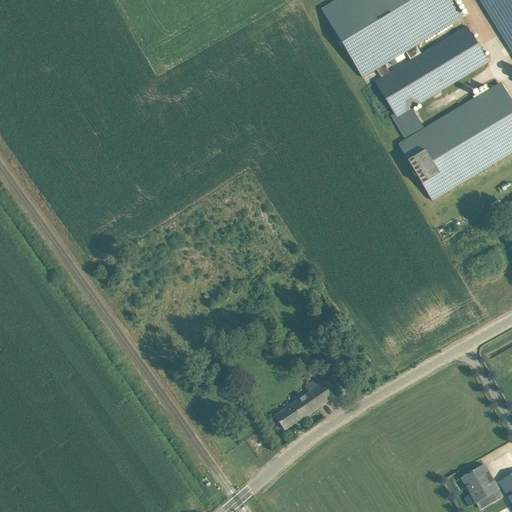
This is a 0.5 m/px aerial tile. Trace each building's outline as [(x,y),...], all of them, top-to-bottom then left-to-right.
[(334,0),(320,8),(360,79),(376,69),(384,65),(405,52),(416,46),(462,18),(450,0),(334,0)] [(511,0),(479,0),(511,52),(511,0)] [(381,78),(375,82),(394,115),(391,117),(398,128),(404,139),(423,128),(412,109),(489,63),(467,27),(421,54),(416,46),(405,52),(410,61),(390,73),(384,65),(376,69),(381,78)] [(511,101),(501,82),(398,144),(432,201),(511,153),(511,101)] [(309,393),(275,416),(279,422),(285,430),(334,397),(320,377),(305,386),(309,393)] [(476,503),(499,490),(484,465),(461,478),(476,503)] [(511,473),(498,482),(511,504),(511,473)]
